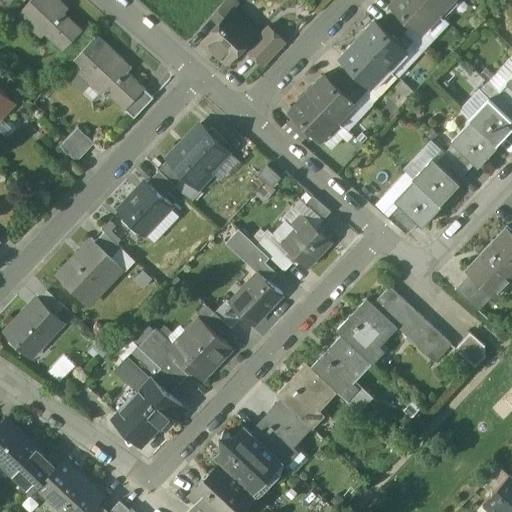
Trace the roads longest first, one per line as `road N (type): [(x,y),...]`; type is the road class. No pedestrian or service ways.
road 1 (residential): [(144,492),(378,235)]
road 2 (residential): [(196,80),(0,290)]
road 3 (residential): [(0,387),(144,492)]
road 4 (residential): [(245,123),(378,235)]
road 5 (residential): [(245,123),(357,0)]
road 6 (residential): [(419,269),(511,172)]
